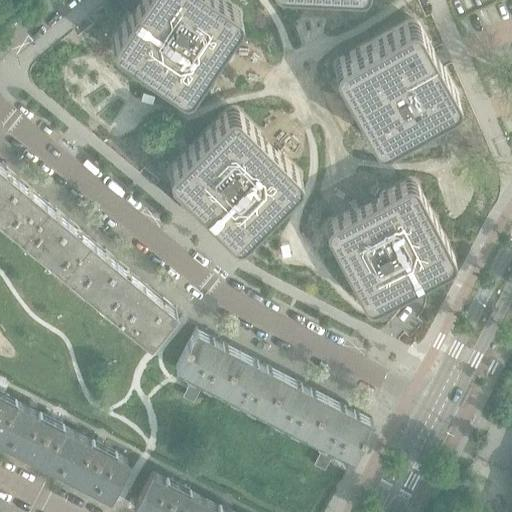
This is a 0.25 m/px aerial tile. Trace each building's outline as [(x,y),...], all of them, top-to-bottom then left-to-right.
[(112,40),(111,43),(112,46),(113,48),(115,50),(179,93),(182,95),(185,95),(188,94),(190,93),(192,91),(215,57),(239,22),(240,19),(240,16),(240,13),(239,11),(236,9),(223,0),(138,0),(113,37),(112,40)] [(335,63),(334,66),(334,69),(335,71),(373,139),(375,141),(377,143),(380,144),(383,143),(386,142),(453,105),(456,103),(457,100),(458,98),(458,95),(457,92),(419,25),(417,22),(415,20),(412,20),(409,20),(406,21),(339,59),(337,60),(335,63)] [(170,169),(169,172),(169,174),(170,177),(171,179),(230,239),(233,240),(236,241),(238,241),(241,240),(244,238),(298,184),(299,181),(300,179),(300,176),(300,173),(298,171),(238,112),(236,110),(233,109),(231,109),(228,110),(226,112),(171,167),(170,169)] [(42,198),(0,163),(0,214),(14,226),(25,213),(27,215),(30,210),(32,211),(42,198)] [(327,225),(326,227),(326,230),(327,233),(362,301),(364,303),(367,305),(369,306),(372,306),(375,305),(396,294),(449,266),(451,264),(453,262),(454,259),(454,256),(453,253),(417,185),(415,183),(413,181),(410,180),(407,180),(404,181),(330,221),(328,222),(327,225)] [(93,240),(42,198),(32,211),(30,210),(27,215),(25,213),(14,226),(71,273),(82,259),(80,258),(83,254),(81,253),(93,240)] [(141,280),(93,240),(81,253),(83,254),(80,258),(82,259),(71,273),(119,313),(133,296),(130,294),(141,280)] [(149,340),(174,310),(176,308),(174,307),(174,308),(141,280),(130,294),(133,296),(119,313),(149,338),(148,339),(149,340)] [(220,388),(239,351),(196,329),(197,328),(195,327),(175,366),(177,367),(177,366),(186,370),(184,373),(192,377),(182,395),(193,401),(202,382),(203,379),(220,388)] [(264,410),(283,373),(239,351),(220,388),(264,410)] [(308,433),(327,396),(283,373),(264,410),(308,433)] [(127,458),(64,426),(56,422),(0,392),(0,437),(26,451),(89,483),(109,493),(120,471),(127,458)] [(352,457),(369,423),(372,418),(370,417),(370,419),(365,416),(327,396),(308,433),(325,442),(314,462),(324,467),(334,447),(350,455),(350,456),(352,457)] [(194,511),(202,497),(151,471),(145,484),(134,506),(145,511),(194,511)] [(230,511),(211,502),(202,497),(194,511),(230,511)]
